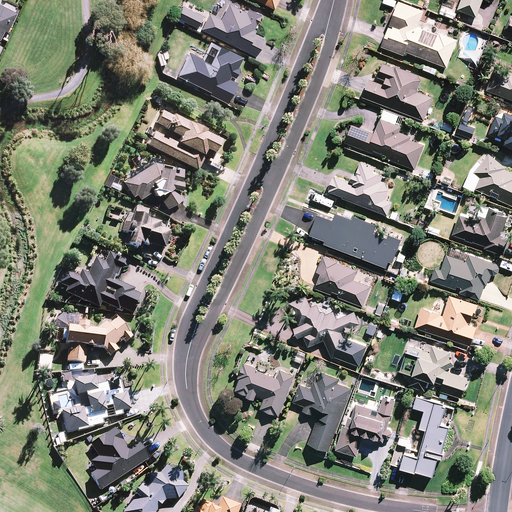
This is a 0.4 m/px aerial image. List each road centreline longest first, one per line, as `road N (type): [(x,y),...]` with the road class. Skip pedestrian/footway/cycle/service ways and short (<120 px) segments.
road 1 (residential): [(422,511),(302,486),(219,447),(186,391),(194,332)]
road 2 (residential): [(194,332),(192,311),(258,166)]
road 3 (residential): [(277,174),(210,319),(194,332)]
road 4 (residential): [(329,17),(333,40),(277,174)]
road 5 (residential): [(258,166),(312,32),(329,17)]
